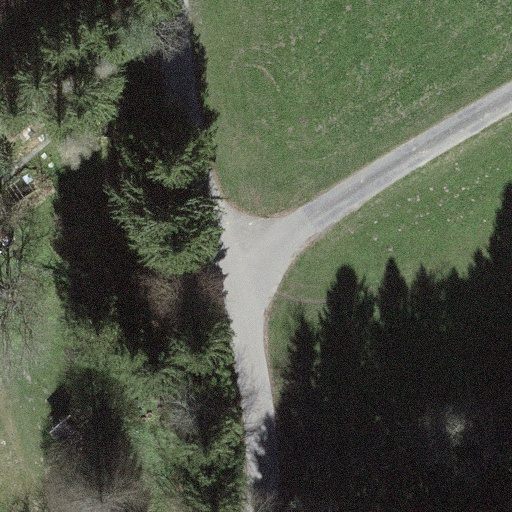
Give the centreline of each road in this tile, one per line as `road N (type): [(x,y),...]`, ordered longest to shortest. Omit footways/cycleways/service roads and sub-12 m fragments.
road 1 (unclassified): [(250,511),(264,416),(244,280),(191,118),(183,0)]
road 2 (track): [(244,280),(511,116)]
